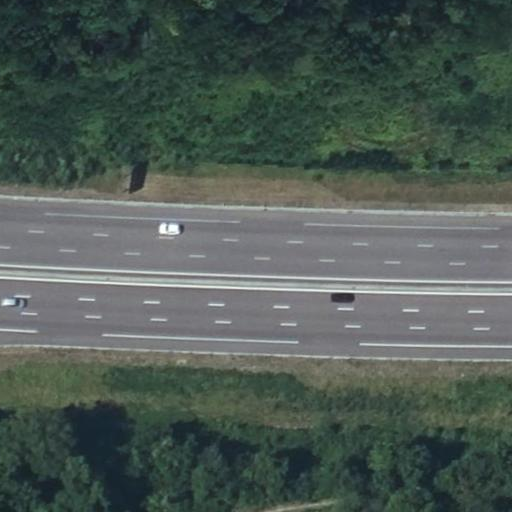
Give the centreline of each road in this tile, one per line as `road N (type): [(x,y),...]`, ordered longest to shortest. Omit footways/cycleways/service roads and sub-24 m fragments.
road 1 (motorway): [(0,308),(511,327)]
road 2 (motorway): [(511,260),(0,242)]
